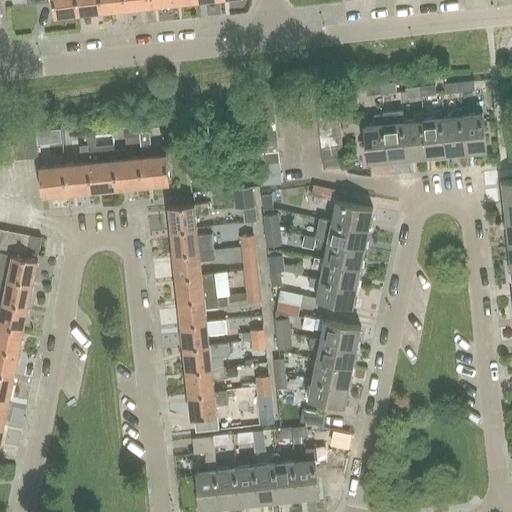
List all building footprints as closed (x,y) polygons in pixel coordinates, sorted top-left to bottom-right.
[(52,0),(54,16),(79,14),(77,0),(52,0)] [(77,0),(79,14),(102,11),(100,0),(77,0)] [(125,9),(124,0),(100,0),(102,11),(125,9)] [(124,0),(125,9),(149,6),(148,0),(124,0)] [(459,82),(460,92),(476,91),(475,80),(459,82)] [(446,94),(460,92),(459,82),(445,84),(446,94)] [(420,86),(421,96),(436,95),(435,84),(420,86)] [(407,98),(421,96),(420,86),(406,87),(407,98)] [(355,89),(341,91),(342,106),(357,104),(355,89)] [(316,94),(317,105),(340,103),(339,91),(316,94)] [(275,109),(274,98),(253,100),(254,111),(275,109)] [(317,105),(318,115),(341,113),(340,103),(317,105)] [(467,152),(463,115),(462,107),(452,108),(453,116),(444,117),(448,154),(467,152)] [(276,120),(275,109),(254,111),(255,122),(276,120)] [(408,158),(404,121),(403,109),(384,111),(385,123),(389,160),(408,158)] [(448,154),(444,117),(443,109),(434,110),(435,118),(424,119),(427,156),(448,154)] [(427,156),(424,119),(423,112),(411,114),(412,120),(404,121),(408,158),(427,156)] [(318,115),(319,126),(342,123),(341,113),(318,115)] [(467,152),(487,149),(483,113),(463,115),(467,152)] [(276,120),(255,122),(256,132),(277,130),(276,120)] [(319,126),(320,137),(343,135),(342,123),(319,126)] [(369,162),(389,160),(385,123),(365,125),(369,162)] [(277,130),(256,132),(257,143),(279,141),(277,130)] [(149,145),(148,131),(139,132),(140,146),(149,145)] [(119,189),(115,159),(114,144),(97,146),(96,135),(88,135),(91,161),(94,192),(119,189)] [(320,137),(321,148),(344,146),(343,135),(320,137)] [(39,158),(37,137),(25,138),(27,160),(39,158)] [(27,160),(25,138),(14,139),(16,161),(27,160)] [(16,161),(14,139),(3,140),(5,162),(16,161)] [(279,141),(257,143),(259,155),(280,152),(279,141)] [(88,146),(80,147),(81,158),(89,158),(88,146)] [(321,148),(322,159),(345,156),(344,146),(321,148)] [(280,152),(259,155),(260,166),(281,163),(280,152)] [(144,187),(169,184),(166,153),(141,156),(144,187)] [(119,189),(144,187),(141,156),(115,159),(119,189)] [(324,170),(347,167),(345,156),(322,159),(324,170)] [(68,195),(94,192),(91,161),(65,164),(68,195)] [(281,163),(260,166),(261,176),(282,174),(281,163)] [(43,197),(68,195),(65,164),(40,167),(43,197)] [(282,174),(261,176),(262,187),(283,185),(282,174)] [(504,202),(511,201),(511,181),(502,182),(504,202)] [(333,200),(335,190),(313,185),(311,195),(333,200)] [(255,205),(252,186),(234,188),(236,208),(255,205)] [(260,196),(262,210),(272,209),(270,195),(260,196)] [(171,230),(196,227),(195,214),(210,213),(208,201),(168,206),(171,230)] [(336,201),(332,221),(369,229),(373,209),(336,201)] [(264,232),(280,230),(278,213),(262,214),(264,232)] [(319,219),(315,238),(318,239),(328,240),(365,248),(369,229),(332,221),(319,219)] [(174,254),(214,250),(214,246),(227,245),(226,238),(213,240),(213,233),(197,235),(196,227),(171,230),(174,254)] [(0,229),(0,252),(4,253),(8,231),(0,229)] [(264,232),(265,245),(281,244),(280,230),(264,232)] [(8,231),(4,253),(15,255),(19,233),(8,231)] [(19,233),(15,255),(26,257),(30,236),(19,233)] [(241,236),(242,247),(255,245),(254,234),(241,236)] [(30,236),(26,257),(38,260),(43,238),(30,236)] [(318,239),(317,247),(326,249),(324,259),(362,267),(365,248),(328,240),(318,239)] [(258,269),(255,245),(242,247),(244,270),(258,269)] [(176,277),(215,273),(215,272),(202,273),(201,260),(215,259),(214,250),(174,254),(176,277)] [(38,260),(26,257),(15,255),(4,253),(0,252),(0,276),(8,278),(8,279),(33,284),(38,260)] [(282,269),(281,255),(266,256),(267,270),(270,270),(280,269),(282,269)] [(314,257),(312,267),(322,269),(320,279),(358,286),(362,267),(324,259),(314,257)] [(260,292),(258,269),(244,270),(246,294),(260,292)] [(280,269),(270,270),(272,287),(282,286),(280,269)] [(179,300),(218,296),(215,273),(176,277),(179,300)] [(0,301),(28,308),(33,284),(8,279),(0,277),(0,301)] [(311,277),(309,287),(318,289),(320,279),(311,277)] [(318,289),(316,299),(354,306),(358,286),(320,279),(318,289)] [(247,303),(261,302),(260,292),(246,294),(247,303)] [(301,307),(304,296),(282,292),(279,302),(301,307)] [(181,324),(226,319),(226,318),(207,320),(206,308),(219,307),(218,298),(218,296),(179,300),(181,324)] [(0,324),(24,330),(28,308),(0,301),(0,324)] [(299,317),(301,307),(279,302),(277,313),(299,317)] [(289,333),(287,318),(272,319),(274,335),(289,333)] [(184,348),(228,343),(228,342),(210,344),(209,334),(228,332),(226,319),(181,324),(184,348)] [(357,348),(361,327),(321,320),(319,330),(322,331),(320,341),(357,348)] [(0,348),(19,352),(24,330),(0,324),(0,348)] [(243,341),(252,340),(266,339),(265,329),(251,330),(252,332),(242,333),(243,341)] [(276,350),(291,348),(289,333),(274,335),(276,350)] [(266,339),(252,340),(253,350),(267,349),(266,339)] [(357,348),(320,341),(315,339),(313,350),(318,351),(317,359),(353,367),(357,348)] [(186,371),(226,367),(226,366),(225,366),(224,356),(229,355),(228,343),(184,348),(186,371)] [(0,372),(14,376),(19,352),(0,348),(0,372)] [(275,375),(286,374),(284,357),(274,358),(275,375)] [(350,386),(353,367),(317,359),(313,379),(350,386)] [(236,366),(226,367),(227,377),(237,376),(236,366)] [(189,394),(227,391),(227,390),(215,391),(213,379),(227,377),(226,367),(186,371),(189,394)] [(0,396),(10,399),(14,376),(0,372),(0,396)] [(277,391),(288,390),(286,374),(275,375),(277,391)] [(269,376),(255,378),(256,388),(270,386),(269,376)] [(346,406),(350,386),(313,379),(309,398),(346,406)] [(272,402),(271,395),(270,386),(256,388),(257,398),(264,397),(264,403),(272,402)] [(189,394),(191,419),(217,416),(216,404),(228,403),(227,391),(189,394)] [(0,421),(5,422),(10,399),(0,396),(0,421)] [(324,426),(327,414),(304,409),(301,422),(324,426)] [(307,427),(292,429),(293,439),(294,447),(303,446),(302,444),(308,444),(307,427)] [(292,429),(277,430),(278,440),(293,439),(292,429)] [(252,432),(253,442),(268,441),(267,431),(252,432)] [(239,444),(253,442),(252,432),(238,434),(239,444)] [(213,436),(214,446),(229,445),(228,435),(213,436)] [(216,465),(214,446),(213,436),(193,438),(194,454),(206,453),(207,466),(216,465)] [(295,461),(299,499),(319,497),(315,458),(295,461)] [(279,501),(299,499),(295,461),(275,463),(279,501)] [(260,503),(279,501),(275,463),(256,465),(260,503)] [(240,505),(260,503),(256,465),(236,467),(240,505)] [(221,508),(240,505),(236,467),(217,470),(221,508)] [(200,510),(221,508),(217,470),(197,472),(200,510)]
